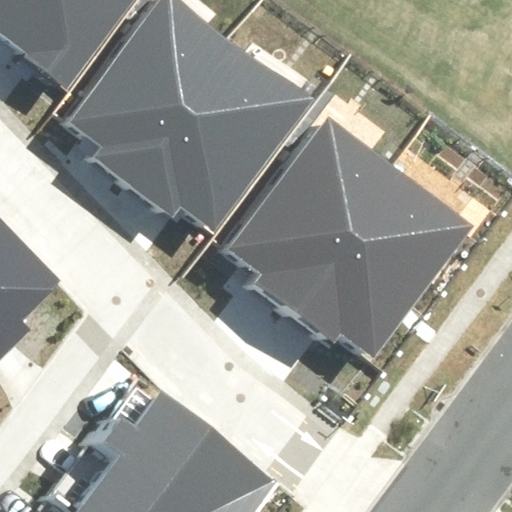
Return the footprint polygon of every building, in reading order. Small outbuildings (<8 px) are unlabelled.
[(0,0),(0,33),(72,87),(136,0),(0,0)] [(212,230),(314,94),(187,0),(156,0),(68,118),(106,146),(95,160),(173,218),(181,207),(212,230)] [(371,357),(473,221),(327,113),(227,245),(265,273),(254,288),(331,345),(340,334),(371,357)] [(0,360),(31,330),(21,321),(63,280),(0,214),(0,360)] [(254,511),(274,486),(163,403),(138,435),(120,422),(105,442),(125,457),(83,511),(254,511)]
